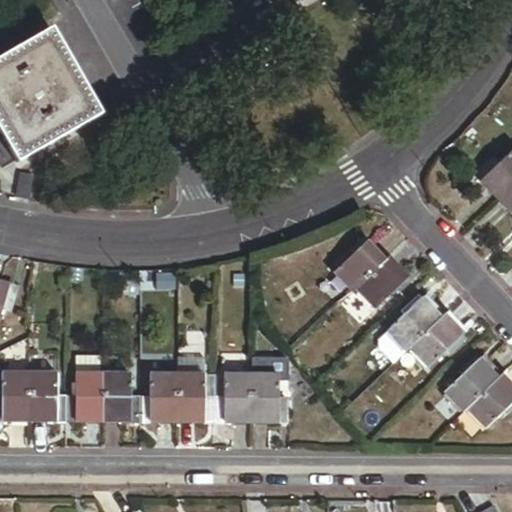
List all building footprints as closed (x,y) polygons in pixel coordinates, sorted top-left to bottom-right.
[(99,116),(52,33),(0,63),(0,128),(20,162),(99,116)] [(479,180),(501,203),(511,192),(511,155),(498,168),(495,165),(479,180)] [(511,192),(501,203),(511,215),(511,192)] [(334,275),(353,295),(356,292),(386,264),(367,244),(334,275)] [(410,281),(390,260),(386,264),(356,292),(376,313),(410,281)] [(12,290),(0,286),(0,321),(3,309),(7,310),(12,290)] [(411,351),(440,322),(419,300),(404,314),(406,317),(389,333),(379,343),(398,363),(411,351)] [(466,341),(444,319),(440,322),(411,351),(429,370),(446,354),(450,357),(466,341)] [(102,424),(104,376),(100,376),(101,359),(76,358),(75,401),(71,401),(71,424),(102,424)] [(292,367),(289,362),(284,360),(252,359),(251,377),(279,377),(279,383),(284,383),(290,381),(292,378),(293,372),(292,367)] [(445,395),(465,415),(468,412),(498,383),(476,360),(460,375),(463,378),(445,395)] [(204,361),(178,361),(178,377),(177,424),(208,424),(208,419),(214,419),(215,377),(204,377),(204,361)] [(0,423),(28,424),(28,376),(2,376),(2,400),(0,399),(0,423)] [(57,376),(28,376),(28,424),(61,424),(61,401),(57,401),(57,376)] [(131,377),(104,376),(102,424),(134,425),(134,419),(134,401),(131,401),(131,377)] [(146,424),(177,424),(178,377),(150,377),(150,401),(146,401),(146,424)] [(251,424),(251,377),(215,377),(214,419),(220,419),(220,424),(251,424)] [(279,377),(251,377),(251,424),(282,424),(282,402),(279,402),(279,383),(279,377)] [(511,413),(511,390),(502,380),(498,383),(468,412),(486,432),(503,415),(506,419),(511,413)]
